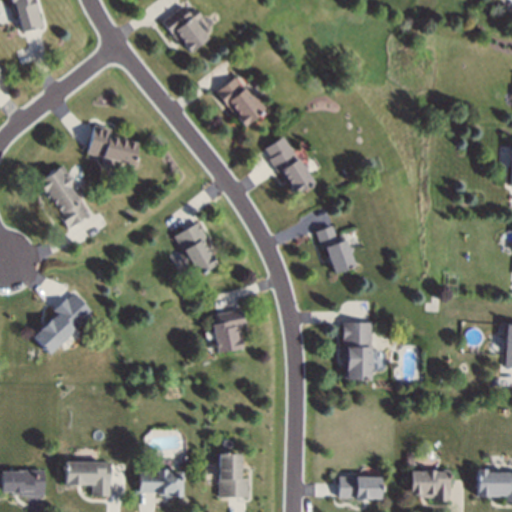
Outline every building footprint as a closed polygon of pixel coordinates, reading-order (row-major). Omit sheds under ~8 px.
[(23,33),(14,2),(10,3),(9,0),(33,0),(41,28),(23,33)] [(187,54),(181,46),(180,47),(162,21),(181,7),(185,13),(192,8),(199,17),(193,22),(206,40),(187,54)] [(243,129),(215,93),(233,79),(241,90),(243,89),(262,113),(243,129)] [(114,168),(101,165),(102,160),(84,156),(89,128),(113,132),(112,138),(135,143),(131,166),(115,163),(114,168)] [(261,148),(278,138),(296,165),(304,166),(302,173),(309,183),(306,185),(307,186),(304,188),(302,187),(292,194),(289,193),(287,189),(286,186),(287,185),(278,170),(274,173),(265,159),(267,158),(261,148)] [(67,230),(36,182),(57,169),(62,177),(70,179),(68,187),(69,189),(70,188),(88,217),(67,230)] [(195,276),(189,265),(184,267),(178,256),(182,254),(173,238),(197,224),(207,241),(202,243),(214,265),(195,276)] [(333,274),(324,249),(320,251),(314,233),(330,227),(334,238),(341,236),(353,267),(333,274)] [(49,355),(30,336),(54,313),(52,311),(64,300),(66,302),(73,295),(91,314),(49,355)] [(216,354),(210,325),(218,323),(216,315),(239,311),(242,327),(234,329),(236,341),(238,340),(239,349),(216,354)] [(341,380),(342,367),(340,367),(341,324),(369,324),(368,381),(341,380)] [(511,368),(504,368),(506,337),(502,336),(503,327),(511,327),(511,368)] [(61,461),(72,461),(72,452),(82,453),(81,462),(105,462),(105,474),(104,474),(103,495),(88,494),(88,482),(79,482),(79,486),(72,486),(71,483),(69,483),(68,484),(61,484),(61,468),(59,468),(59,465),(61,465),(61,461)] [(216,456),(220,456),(220,454),(224,454),(224,456),(236,456),(236,465),(235,466),(235,471),(236,471),(236,480),(243,481),(243,499),(215,498),(216,476),(214,475),(214,469),(216,468),(216,456)] [(484,466),(485,467),(486,469),(511,469),(511,498),(503,498),(503,492),(474,492),(475,467),(477,466),(484,466)] [(175,495),(156,495),(156,489),(134,488),(135,471),(152,471),(152,467),(176,468),(175,495)] [(11,496),(11,493),(0,493),(0,473),(20,473),(20,472),(41,471),(41,496),(11,496)] [(431,502),(431,498),(418,499),(418,494),(408,494),(408,473),(423,472),(423,471),(433,471),(433,473),(448,473),(448,502),(431,502)] [(338,499),(338,478),(377,478),(377,499),(338,499)]
